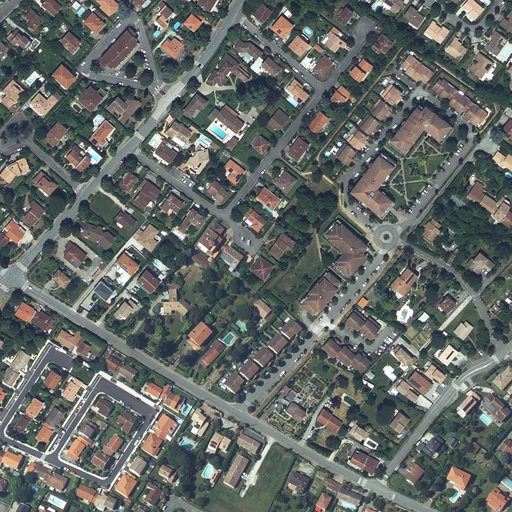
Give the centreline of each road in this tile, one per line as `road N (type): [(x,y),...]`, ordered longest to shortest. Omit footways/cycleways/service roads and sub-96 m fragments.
road 1 (tertiary): [(13,277),(198,390)]
road 2 (residential): [(48,457),(105,483),(151,413),(97,382)]
road 3 (unclassified): [(504,351),(455,384),(376,488)]
road 4 (residential): [(418,90),(345,182),(347,202),(378,230)]
road 5 (residential): [(223,213),(324,90)]
road 6 (tertiary): [(242,413),(376,488)]
road 7 (residential): [(158,88),(133,16),(88,59),(88,72)]
road 8 (residential): [(489,146),(482,140),(416,223),(402,226)]
road 9 (residential): [(242,413),(323,324)]
